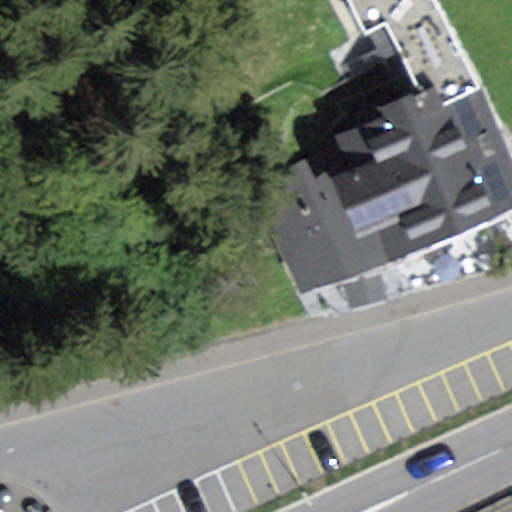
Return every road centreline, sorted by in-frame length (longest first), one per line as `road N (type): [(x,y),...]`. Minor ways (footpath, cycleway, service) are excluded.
road 1 (residential): [(0,454),(317,379),(511,312)]
road 2 (secondary): [(367,511),(511,446)]
